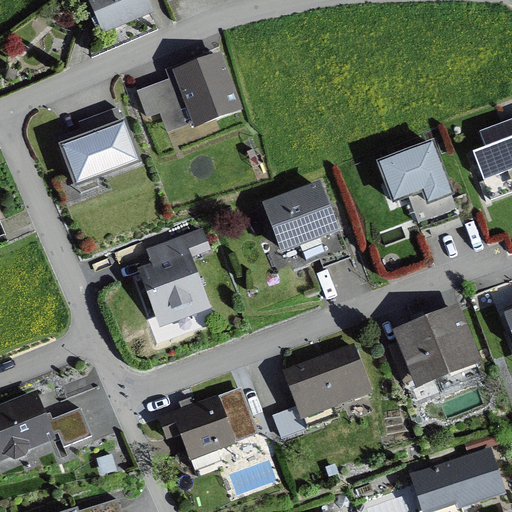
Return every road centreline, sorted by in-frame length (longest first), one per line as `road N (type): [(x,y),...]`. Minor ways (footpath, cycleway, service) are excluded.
road 1 (residential): [(0,111),(193,28),(288,0)]
road 2 (residential): [(0,131),(92,336)]
road 3 (residential): [(92,336),(169,511)]
